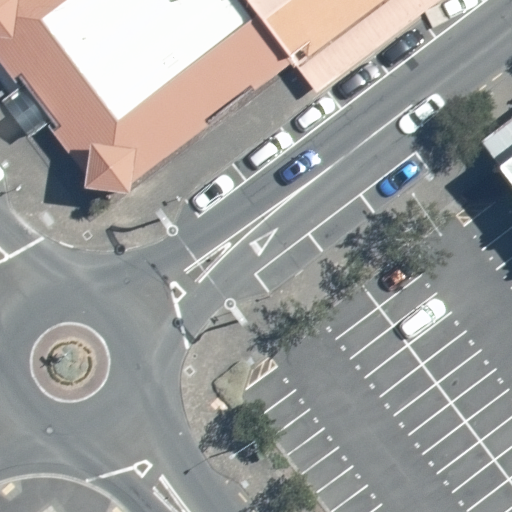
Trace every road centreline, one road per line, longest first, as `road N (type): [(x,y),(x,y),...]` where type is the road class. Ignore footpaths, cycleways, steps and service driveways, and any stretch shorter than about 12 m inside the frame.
road 1 (tertiary): [(142,319),(511,35)]
road 2 (tertiary): [(27,301),(50,288),(101,288),(142,319)]
road 3 (tertiary): [(142,319),(155,380),(142,410),(119,432)]
